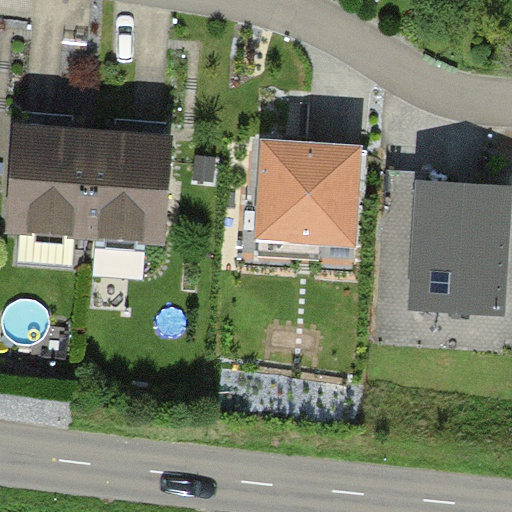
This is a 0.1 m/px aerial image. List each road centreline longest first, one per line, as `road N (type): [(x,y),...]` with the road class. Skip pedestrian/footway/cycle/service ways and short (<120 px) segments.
road 1 (tertiary): [(0,452),(511,507)]
road 2 (residential): [(252,0),(276,3),(473,102),(511,105)]
